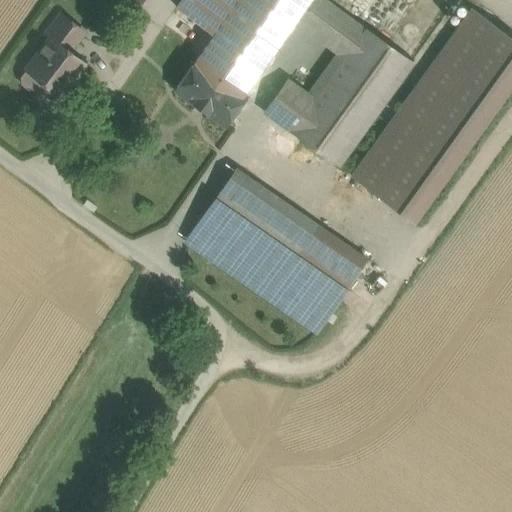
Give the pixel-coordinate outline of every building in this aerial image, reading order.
[(183,0),(178,8),(192,19),(205,0),(183,0)] [(212,0),(205,0),(192,19),(213,35),(229,12),(212,0)] [(212,0),(229,12),(237,0),(212,0)] [(213,35),(212,37),(259,73),(284,37),(304,9),(310,0),(237,0),(229,12),(213,35)] [(341,11),(326,0),(310,0),(304,9),(330,27),(341,11)] [(284,37),(322,64),(332,50),(334,47),(322,38),(330,27),(304,9),(284,37)] [(330,27),(322,38),(334,47),(354,20),(341,11),(330,27)] [(511,39),(472,11),(353,176),(413,219),(511,81),(511,39)] [(60,14),(44,34),(49,38),(59,44),(63,38),(75,42),(83,32),(60,14)] [(334,47),(332,50),(346,60),(367,30),(354,20),(334,47)] [(321,77),(307,96),(304,94),(283,124),(335,162),(409,61),(367,30),(346,60),(329,83),(321,77)] [(259,73),(212,37),(174,89),(224,127),(246,96),(243,94),(259,73)] [(85,64),(59,44),(49,38),(26,69),(26,70),(22,75),(23,83),(29,88),(37,87),(41,81),(55,93),(68,77),(72,80),(85,64)] [(346,60),(332,50),(322,64),(315,73),(321,77),(329,83),(346,60)] [(290,73),(264,111),(283,124),(304,94),(297,89),(302,82),(290,73)] [(318,224),(235,167),(214,197),(297,254),(318,224)] [(297,254),(214,197),(186,238),(318,330),(347,289),(297,254)] [(367,259),(318,224),(297,254),(347,289),(367,259)]
